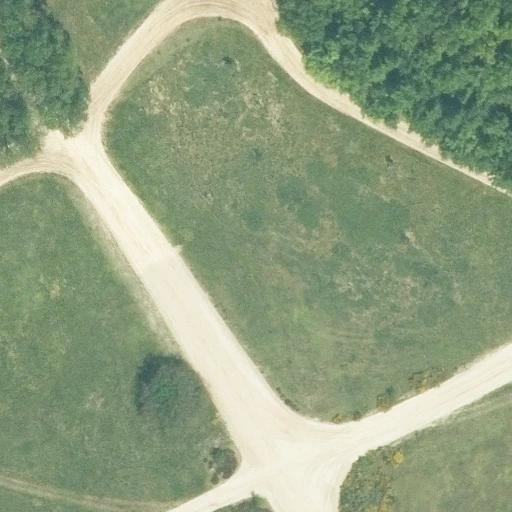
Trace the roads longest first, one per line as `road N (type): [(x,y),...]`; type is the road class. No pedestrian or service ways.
road 1 (track): [(307,511),(266,434),(0,37)]
road 2 (track): [(511,365),(193,511)]
road 3 (track): [(511,185),(320,87),(244,0)]
